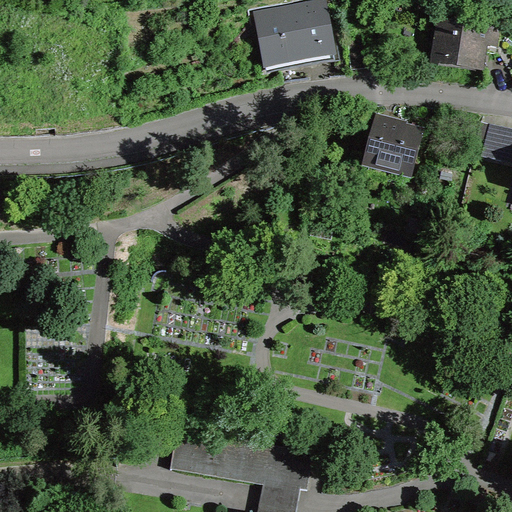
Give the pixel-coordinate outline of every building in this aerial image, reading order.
[(325,3),(257,16),(266,66),(334,54),(325,3)] [(500,32),(441,23),(435,60),(482,68),(485,47),(497,49),(500,32)] [(365,35),(348,37),(351,68),(369,66),(365,35)] [(423,134),(378,121),(365,166),(410,179),(423,134)] [(511,129),(491,123),(483,153),(511,161),(511,129)] [(314,454),(177,430),(170,469),(262,485),(262,482),(300,489),(308,490),(314,454)] [(300,489),(262,482),(262,485),(257,511),(296,511),(298,505),(300,489)]
